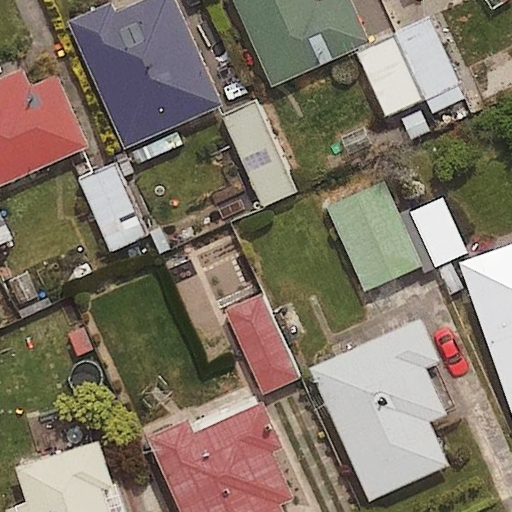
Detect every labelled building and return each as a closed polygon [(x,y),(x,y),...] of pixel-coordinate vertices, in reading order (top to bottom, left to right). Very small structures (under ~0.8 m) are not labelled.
[(111,3),(67,23),(124,151),(223,107),(175,0),(145,0),(116,13),(111,3)] [(317,0),(232,0),(272,87),(370,43),(350,0),(320,0),(318,1),(317,0)] [(469,99),(434,21),(362,53),(391,118),(430,100),(436,114),(469,99)] [(0,187),(89,149),(57,77),(31,89),(22,70),(0,79),(0,187)] [(301,193),(260,103),(227,118),(268,208),(301,193)] [(150,238),(119,165),(84,180),(116,253),(150,238)] [(424,269),(388,185),(334,208),(370,292),(424,269)] [(470,252),(446,202),(419,215),(443,265),(470,252)] [(0,246),(14,239),(0,210),(0,246)] [(511,247),(462,265),(511,407),(511,247)] [(300,381),(264,297),(231,311),(267,395),(300,381)] [(421,321),(310,371),(369,504),(450,468),(430,424),(447,417),(426,370),(440,364),(421,321)] [(188,421),(147,439),(179,511),(281,511),(280,507),(293,501),(272,453),(282,449),(262,404),(194,434),(188,421)] [(97,444),(13,470),(24,503),(2,510),(2,511),(108,511),(102,492),(111,489),(97,444)]
